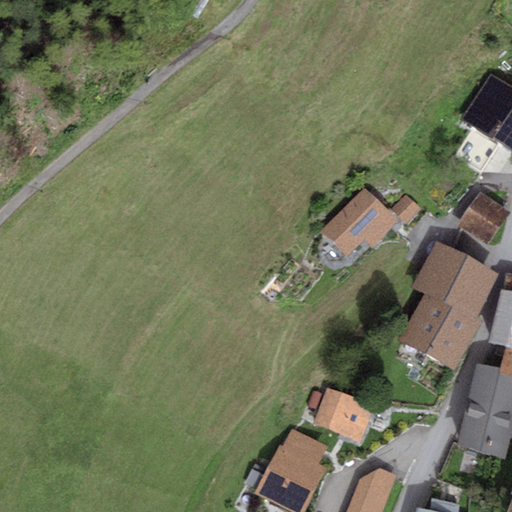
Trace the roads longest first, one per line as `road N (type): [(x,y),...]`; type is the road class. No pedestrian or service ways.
road 1 (track): [(250,0),(0,220)]
road 2 (residential): [(405,511),(471,367),(511,241)]
